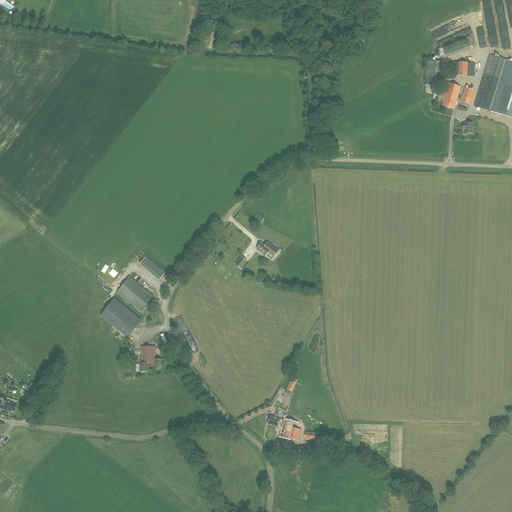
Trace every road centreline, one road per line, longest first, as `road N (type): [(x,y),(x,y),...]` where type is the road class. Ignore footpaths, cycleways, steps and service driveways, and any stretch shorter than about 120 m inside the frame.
road 1 (unclassified): [(225,415),(180,355),(165,311),(172,287),(239,202),(279,169),(307,159),(511,166)]
road 2 (unclassified): [(0,419),(137,439),(225,415)]
road 3 (track): [(208,49),(295,53),(306,61),(316,159)]
